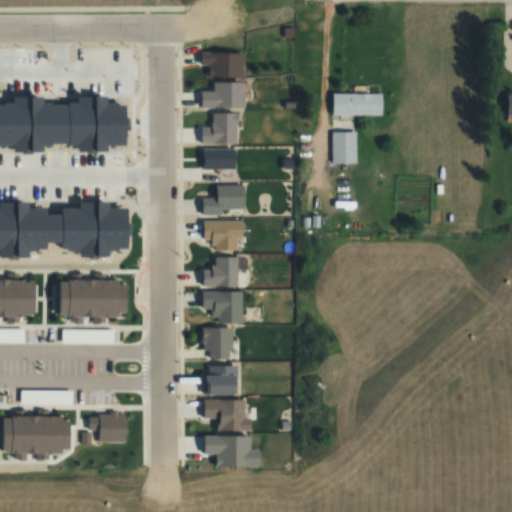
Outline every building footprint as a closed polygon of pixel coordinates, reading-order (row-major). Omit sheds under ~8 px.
[(197,52),(239,54),(239,79),(206,77),(207,66),(196,66),(197,52)] [(214,84),(235,84),(235,93),(239,95),(237,105),(198,104),(199,93),(215,93),(214,84)] [(382,92),(332,92),(332,114),(382,114),(382,92)] [(207,113),(233,114),(231,144),(206,144),(199,142),(199,127),(207,126),(207,113)] [(355,130),(330,130),(330,163),(355,163),(355,130)] [(199,150),(229,149),(230,167),(200,167),(199,150)] [(211,186),(237,186),(239,210),(218,210),(218,216),(197,217),(198,206),(213,206),(211,186)] [(198,222),(236,222),(237,235),(231,236),(231,252),(211,251),(211,240),(199,239),(198,222)] [(210,257),(232,257),(232,288),(198,288),(197,268),(210,267),(210,257)] [(119,278),(119,318),(102,317),(102,324),(91,323),(90,317),(82,317),(82,323),(71,323),(70,316),(55,314),(55,281),(68,281),(68,271),(80,271),(80,279),(93,280),(92,271),(102,270),(103,278),(119,278)] [(32,280),(32,316),(16,316),(16,324),(5,324),(4,317),(0,317),(0,279),(5,279),(5,272),(15,271),(16,281),(32,280)] [(198,292),(236,292),(236,323),(205,322),(206,310),(198,310),(198,292)] [(198,328),(227,328),(227,344),(222,345),(222,359),(204,360),(204,350),(196,350),(198,328)] [(201,366),(229,367),(229,395),(200,395),(201,366)] [(0,418),(69,419),(69,450),(63,450),(62,454),(46,454),(46,460),(34,460),(34,454),(26,454),(25,460),(11,459),(11,451),(0,449),(0,418)]
